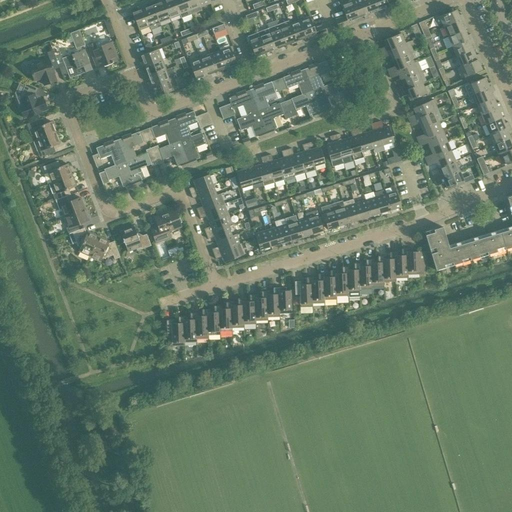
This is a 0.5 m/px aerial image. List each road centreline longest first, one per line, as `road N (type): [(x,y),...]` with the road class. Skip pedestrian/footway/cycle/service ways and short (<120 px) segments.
road 1 (unclassified): [(217,288),(181,188),(106,216),(64,101),(133,74)]
road 2 (residential): [(217,288),(418,225),(511,184)]
road 3 (residential): [(208,94),(456,0)]
road 4 (unknown): [(343,106),(229,152)]
